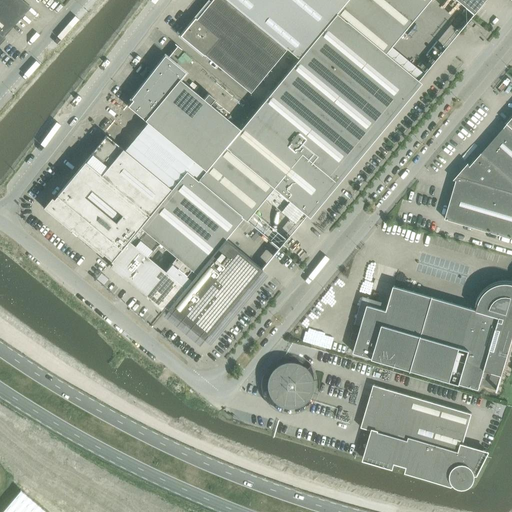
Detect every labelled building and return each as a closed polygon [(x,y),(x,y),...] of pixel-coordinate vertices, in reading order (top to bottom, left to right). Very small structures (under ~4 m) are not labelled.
[(0,0),(0,39),(30,6),(21,0),(0,0)] [(185,171),(171,189),(111,260),(110,261),(112,262),(108,266),(162,311),(165,307),(167,308),(203,339),(261,269),(224,239),(242,218),(245,220),(247,219),(254,211),(273,187),(306,215),(418,80),(384,53),(390,46),(428,0),(455,0),(473,14),(484,0),(226,0),(243,14),(286,49),(298,59),(239,129),(205,170),(197,180),(185,171)] [(195,18),(180,36),(202,54),(204,56),(204,55),(250,93),(286,49),(243,14),(226,0),(211,0),(210,2),(196,19),(195,18)] [(132,100),(127,106),(147,122),(205,170),(239,129),(209,104),(214,99),(208,93),(203,99),(179,79),(185,72),(164,55),(131,98),(132,100)] [(511,117),(507,123),(470,166),(469,163),(454,179),(454,180),(456,180),(445,219),(511,238),(511,117)] [(49,199),(42,207),(53,216),(101,256),(103,254),(111,260),(171,189),(124,150),(106,135),(53,198),(51,197),(49,199)] [(353,333),(351,339),(357,341),(354,352),(479,389),(485,369),(501,374),(502,375),(511,341),(511,283),(508,282),(502,283),(496,284),(494,280),(486,285),(488,289),(484,293),(481,297),(479,303),(477,309),(394,285),(389,303),(387,310),(368,304),(361,326),(359,334),(353,333)] [(296,365),(291,364),(285,365),(280,366),(276,369),(272,374),(270,379),(269,384),(270,390),(272,395),(276,399),(280,402),(285,404),(291,405),(296,403),(301,401),(305,397),(308,392),(309,387),(309,381),(308,376),(305,372),(301,368),(296,365)] [(373,384),(361,427),(372,430),(364,459),(452,485),(454,483),(456,485),(459,487),(462,487),(466,487),(469,485),(471,483),(473,481),(474,478),(474,475),(477,474),(488,452),(463,444),(472,413),(373,384)] [(46,511),(20,490),(0,511),(46,511)]
